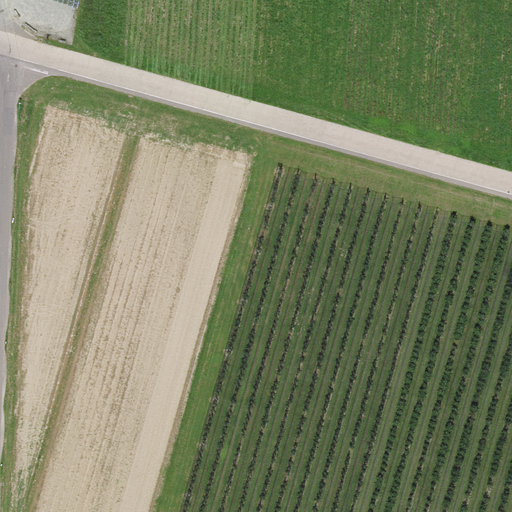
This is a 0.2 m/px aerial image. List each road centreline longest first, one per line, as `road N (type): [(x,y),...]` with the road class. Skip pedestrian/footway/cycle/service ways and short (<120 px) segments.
road 1 (unclassified): [(6,44),(511,183)]
road 2 (unclassified): [(6,44),(0,251)]
